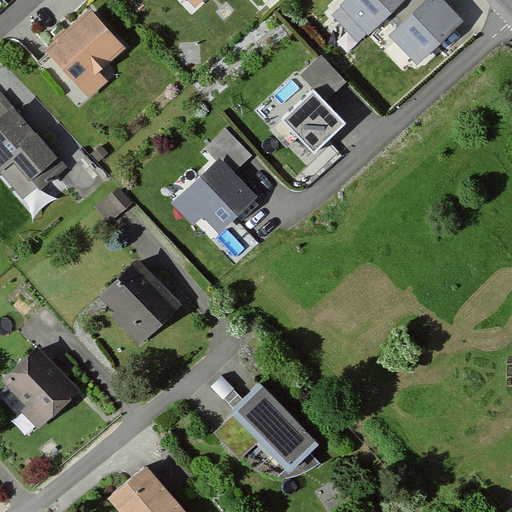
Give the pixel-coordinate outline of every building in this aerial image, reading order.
[(184,0),(195,11),(206,0),(184,0)] [(346,0),(332,15),(361,43),(392,12),(404,0),(346,0)] [(418,0),(404,0),(392,12),(403,22),(388,37),(416,66),(462,22),(440,0),(423,0),(421,2),(418,0)] [(89,11),(40,53),(83,102),(107,81),(97,70),(121,49),(89,11)] [(314,95),(271,134),(286,151),(296,142),(310,157),(346,125),(327,104),(349,84),(322,53),(297,75),(314,95)] [(0,100),(0,167),(16,154),(42,183),(60,167),(0,100)] [(252,159),(224,128),(202,147),(218,164),(176,202),(212,241),(255,203),(232,177),(252,159)] [(117,184),(94,204),(110,223),(133,203),(117,184)] [(135,260),(102,293),(118,309),(112,315),(142,343),(181,304),(135,260)] [(39,348),(4,380),(25,404),(19,409),(39,430),(80,392),(39,348)] [(316,446),(259,387),(211,433),(238,461),(255,445),(285,476),(316,446)] [(144,462),(106,494),(121,511),(182,511),(167,494),(190,475),(173,455),(153,472),(144,462)]
